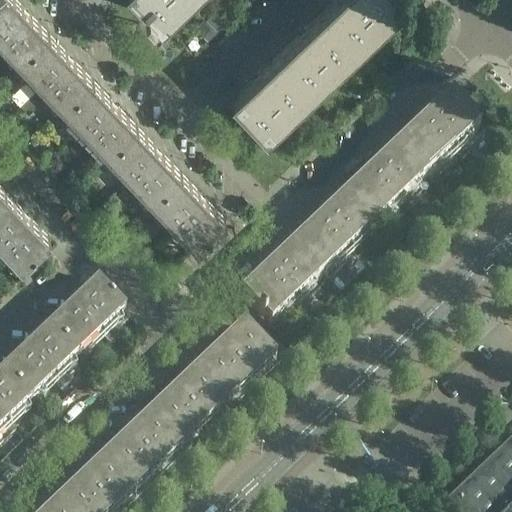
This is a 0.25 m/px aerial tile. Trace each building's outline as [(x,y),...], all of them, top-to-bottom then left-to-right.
[(49,34),(16,0),(0,0),(0,40),(20,61),(49,34)] [(159,21),(181,0),(140,0),(142,2),(147,7),(144,10),(151,18),(152,17),(154,15),(159,20),(158,20),(159,21)] [(358,41),(401,0),(334,0),(326,8),(358,41)] [(311,85),(358,41),(326,8),(280,52),(311,85)] [(93,80),(49,34),(20,61),(64,107),(93,80)] [(264,131),(311,85),(280,52),(232,97),(233,98),(234,98),(247,112),(263,129),(263,130),(264,131)] [(137,126),(93,80),(64,107),(108,154),(137,126)] [(247,112),(234,98),(230,102),(229,103),(242,117),(247,112)] [(454,154),(480,129),(451,99),(399,149),(428,179),(454,154)] [(181,173),(137,126),(108,154),(152,200),(181,173)] [(484,134),(480,129),(454,154),(458,159),(484,134)] [(375,229),(428,179),(399,149),(346,198),(375,229)] [(458,159),(454,154),(428,179),(432,184),(458,159)] [(226,220),(210,203),(181,173),(152,200),(197,247),(226,220)] [(428,179),(402,204),(406,208),(432,184),(428,179)] [(50,238),(5,191),(0,195),(0,243),(21,265),(50,238)] [(323,279),(375,229),(346,198),(294,248),(323,279)] [(402,204),(375,229),(379,233),(406,208),(402,204)] [(375,229),(349,254),(353,258),(379,233),(375,229)] [(263,325),(265,323),(270,329),(323,279),(294,248),(241,298),(259,317),(257,319),(263,325)] [(349,254),(323,279),(327,283),(353,258),(349,254)] [(323,279),(297,303),(301,308),(327,283),(323,279)] [(84,354),(124,316),(97,287),(57,325),(84,354)] [(297,303),(270,329),(275,333),(301,308),(297,303)] [(270,329),(265,323),(263,325),(262,325),(268,331),(270,329)] [(35,401),(84,354),(57,325),(8,372),(35,401)] [(228,408),(275,363),(243,330),(196,375),(228,408)] [(275,363),(228,408),(231,411),(278,366),(275,363)] [(0,434),(35,401),(8,372),(0,379),(0,434)] [(182,452),(228,408),(196,375),(150,419),(182,452)] [(500,417),(488,404),(482,410),(494,423),(500,417)] [(228,408),(182,452),(184,455),(231,411),(228,408)] [(494,423),(482,410),(475,416),(488,429),(494,423)] [(488,429),(475,416),(469,422),(481,435),(488,429)] [(136,496),(182,452),(150,419),(104,463),(136,496)] [(481,435),(469,422),(463,428),(475,441),(481,435)] [(475,441),(463,428),(456,434),(469,447),(475,441)] [(469,447),(456,434),(450,440),(462,453),(469,447)] [(462,453),(450,440),(444,447),(456,459),(462,453)] [(511,511),(511,446),(448,508),(444,511),(511,511)] [(456,459),(444,447),(437,453),(450,466),(456,459)] [(182,452),(136,496),(138,499),(184,455),(182,452)] [(450,466),(437,453),(431,459),(443,472),(450,466)] [(443,472),(431,459),(425,465),(437,478),(443,472)] [(62,511),(119,511),(136,496),(104,463),(57,507),(62,511)] [(136,496),(119,511),(124,511),(138,499),(136,496)] [(270,505),(276,510),(283,503),(277,498),(270,505)]
